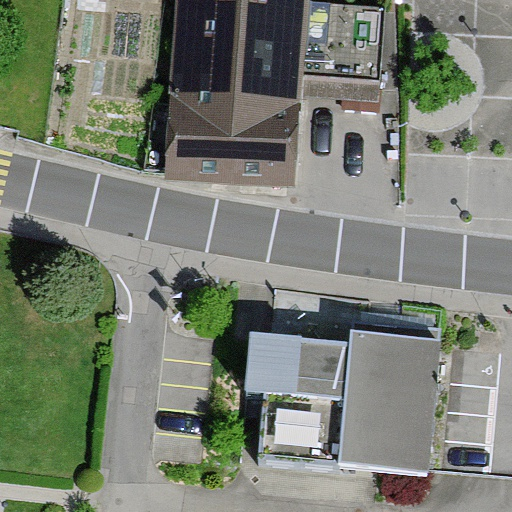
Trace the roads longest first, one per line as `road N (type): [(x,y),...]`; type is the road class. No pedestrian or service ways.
road 1 (tertiary): [(511,264),(148,211)]
road 2 (residential): [(148,211),(118,496)]
road 3 (tertiary): [(148,211),(0,177)]
road 4 (residential): [(252,511),(118,496)]
